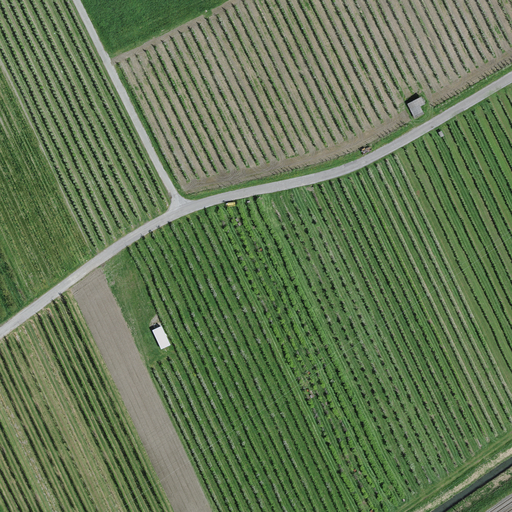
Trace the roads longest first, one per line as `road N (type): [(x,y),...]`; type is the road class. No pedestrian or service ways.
road 1 (unclassified): [(511,78),(356,166),(179,209)]
road 2 (unclassified): [(76,0),(179,209)]
road 3 (unclassified): [(179,209),(0,331)]
